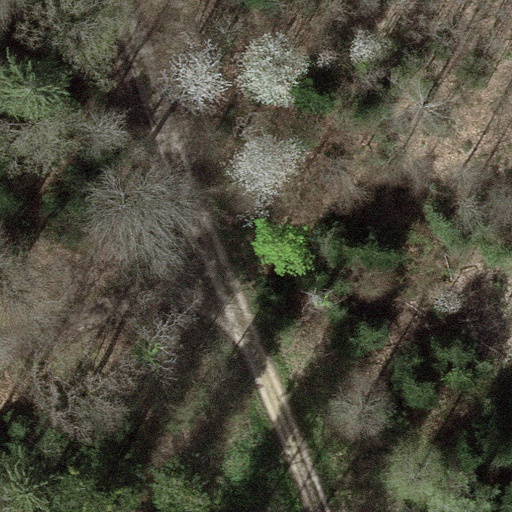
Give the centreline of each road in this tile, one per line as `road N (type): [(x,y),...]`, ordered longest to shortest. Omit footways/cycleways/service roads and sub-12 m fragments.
road 1 (track): [(341,511),(298,400),(162,235),(80,0)]
road 2 (track): [(0,295),(162,235)]
